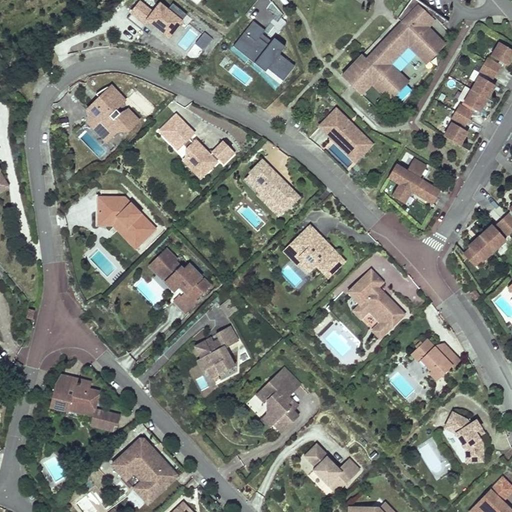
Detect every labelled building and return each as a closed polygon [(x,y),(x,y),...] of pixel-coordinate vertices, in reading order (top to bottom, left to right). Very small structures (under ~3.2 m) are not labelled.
[(445,16),(419,0),(406,0),(396,17),(403,24),(400,27),(398,25),(383,42),(386,44),(370,63),(363,57),(344,79),(357,90),(360,86),(369,94),(375,86),(393,100),(402,88),(399,86),(407,77),(393,65),(410,45),(423,57),(431,48),(435,50),(444,39),(428,26),(434,18),(431,16),(432,14),(442,22),(445,16)] [(170,40),(188,17),(174,6),(169,12),(161,6),(154,15),(141,4),(129,21),(142,31),(149,23),(170,40)] [(253,20),(234,44),(283,81),(295,65),(280,53),(286,45),(253,20)] [(429,61),(446,41),(444,39),(435,50),(431,48),(423,57),(429,61)] [(462,135),(466,128),(462,125),(473,106),(477,108),(489,87),(492,82),(488,79),(499,59),(503,62),(507,56),(511,48),(496,39),(488,53),(496,57),(495,60),(484,54),(476,68),(486,74),(485,77),(477,73),(461,99),(470,104),(468,107),(460,102),(458,101),(449,115),(460,121),(459,124),(450,119),(442,133),(458,142),(462,135)] [(395,102),(412,81),(407,77),(399,86),(402,88),(393,100),(395,102)] [(369,94),(360,86),(357,90),(365,97),(369,94)] [(87,112),(89,121),(104,130),(112,138),(122,128),(127,133),(137,122),(126,111),(118,116),(114,111),(120,105),(123,102),(109,88),(101,89),(96,96),(103,103),(98,108),(95,104),(87,112)] [(126,111),(120,105),(114,111),(118,116),(126,111)] [(350,124),(336,110),(334,112),(349,126),(350,124)] [(371,144),(350,124),(349,126),(334,112),(320,127),(349,155),(356,148),(362,154),(371,144)] [(175,116),(159,132),(177,151),(182,146),(186,151),(186,158),(197,169),(201,166),(207,172),(220,160),(223,164),(234,154),(223,143),(210,156),(207,159),(202,154),(205,151),(195,141),(193,144),(188,139),(193,134),(175,116)] [(89,121),(87,123),(107,143),(112,138),(104,130),(89,121)] [(362,154),(356,148),(349,155),(355,161),(362,154)] [(0,195),(11,189),(0,171),(0,153),(1,153),(0,151),(0,195)] [(396,162),(387,176),(398,182),(392,194),(405,201),(411,190),(414,191),(415,190),(421,193),(420,195),(432,202),(441,188),(428,180),(427,182),(421,179),(422,177),(420,175),(426,164),(413,157),(407,168),(396,162)] [(186,158),(183,162),(200,179),(207,172),(201,166),(197,169),(186,158)] [(263,160),(251,172),(265,186),(260,192),(269,201),(271,200),(276,205),(274,207),(281,214),(287,208),(291,209),(293,203),(299,196),(290,188),(289,189),(273,173),(275,172),(263,160)] [(251,172),(246,178),(260,192),(265,186),(251,172)] [(269,201),(260,192),(257,194),(267,204),(269,201)] [(98,198),(98,221),(115,220),(117,219),(121,224),(119,226),(137,246),(153,231),(124,198),(98,198)] [(501,232),(511,222),(511,198),(506,203),(508,205),(498,214),(491,220),(489,218),(465,238),(467,240),(460,246),(470,258),(477,253),(478,254),(503,234),(501,232)] [(281,214),(274,207),(272,209),(279,216),(281,214)] [(115,220),(98,221),(98,226),(111,225),(133,249),(137,246),(119,226),(121,224),(117,219),(115,220)] [(346,261),(325,240),(324,242),(320,238),(321,236),(311,225),(290,246),(305,262),(302,264),(311,272),(318,266),(329,278),(346,261)] [(305,262),(290,246),(285,251),(308,275),(311,272),(302,264),(305,262)] [(179,260),(171,253),(167,256),(175,264),(177,262),(179,260)] [(212,285),(191,265),(186,271),(177,262),(175,264),(167,256),(165,254),(152,267),(159,275),(160,274),(163,276),(166,273),(173,279),(170,281),(175,286),(172,288),(177,292),(182,288),(187,294),(184,297),(182,296),(176,301),(188,313),(200,301),(198,299),(212,285)] [(361,304),(360,305),(368,313),(370,310),(382,322),(377,327),(385,334),(406,313),(379,287),(384,282),(372,269),(349,291),(361,304)] [(480,297),(474,290),(470,293),(476,301),(480,297)] [(382,322),(370,310),(368,313),(360,305),(354,310),(381,338),(385,334),(377,327),(382,322)] [(364,330),(346,312),(339,319),(357,337),(364,330)] [(319,334),(334,320),(330,316),(315,330),(319,334)] [(223,343),(237,334),(227,317),(195,336),(202,346),(205,345),(209,352),(203,356),(209,366),(206,368),(212,379),(231,368),(226,361),(222,354),(228,351),(226,347),(223,343)] [(237,334),(223,343),(226,347),(240,338),(237,334)] [(410,355),(419,362),(421,360),(432,369),(430,371),(439,379),(452,363),(454,364),(460,357),(447,346),(446,344),(445,344),(438,346),(436,349),(432,345),(424,339),(410,355)] [(232,357),(228,351),(222,354),(226,361),(232,357)] [(203,356),(191,364),(197,374),(206,368),(209,366),(203,356)] [(419,362),(416,366),(427,376),(430,371),(432,369),(421,360),(419,362)] [(288,393),(300,381),(286,367),(260,393),(268,402),(271,399),(277,405),(272,411),(280,419),(277,422),(286,431),(301,416),(295,409),(290,404),(295,400),(288,393)] [(59,376),(53,386),(77,391),(79,380),(59,376)] [(53,386),(48,407),(67,411),(67,408),(91,413),(90,417),(89,421),(97,423),(100,411),(93,410),(97,392),(87,390),(89,383),(79,380),(77,391),(53,386)] [(280,419),(272,411),(277,405),(271,399),(268,402),(269,413),(265,418),(273,427),(277,422),(280,419)] [(300,405),(295,400),(290,404),(295,409),(300,405)] [(91,413),(67,408),(67,411),(90,417),(91,413)] [(481,436),(478,431),(484,427),(478,418),(471,422),(469,419),(454,411),(444,427),(455,434),(465,448),(465,462),(485,462),(484,441),(481,436)] [(487,432),(484,427),(478,431),(481,436),(487,432)] [(180,475),(172,466),(169,466),(155,451),(156,448),(148,439),(144,439),(116,465),(128,478),(139,468),(151,481),(140,492),(152,504),(179,479),(180,475)] [(316,469),(339,492),(363,468),(352,457),(342,467),(330,456),(332,454),(319,443),(307,455),(319,466),(316,469)] [(151,481),(139,468),(128,478),(116,465),(113,467),(127,483),(136,475),(144,484),(136,491),(150,506),(152,504),(140,492),(151,481)] [(511,511),(511,505),(508,501),(511,497),(511,481),(505,475),(475,506),(480,511),(511,511)] [(196,511),(186,501),(173,511),(196,511)] [(398,511),(389,502),(383,508),(381,507),(364,506),(363,511),(398,511)]
